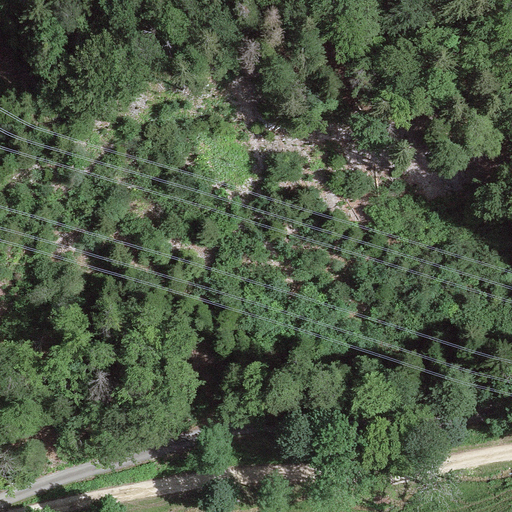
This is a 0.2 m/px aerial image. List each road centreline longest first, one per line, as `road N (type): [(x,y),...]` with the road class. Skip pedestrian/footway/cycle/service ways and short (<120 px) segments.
road 1 (residential): [(511,406),(407,426),(228,429),(0,502)]
road 2 (track): [(41,511),(218,475),(397,477),(511,455)]
